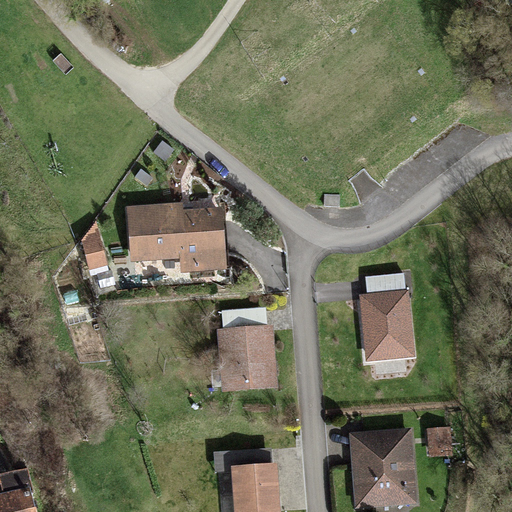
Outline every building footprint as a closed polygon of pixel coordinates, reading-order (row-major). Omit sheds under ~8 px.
[(224,203),(126,206),(128,259),(226,256),(224,203)] [(95,223),(82,240),(89,269),(106,264),(95,223)] [(407,290),(360,295),(366,359),(413,355),(407,290)] [(271,327),(217,330),(220,387),(274,384),(271,327)] [(415,426),(350,431),(356,506),(421,501),(415,426)] [(448,426),(428,428),(430,454),(450,453),(448,426)] [(277,511),(273,460),(228,464),(233,511),(277,511)] [(33,511),(26,483),(0,489),(0,511),(33,511)]
